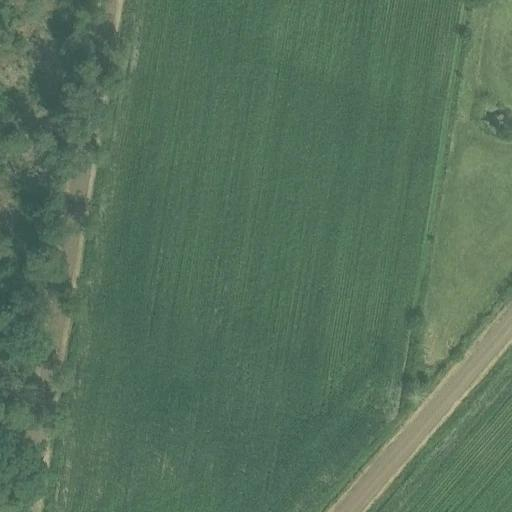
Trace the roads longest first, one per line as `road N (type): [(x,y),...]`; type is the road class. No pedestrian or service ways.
road 1 (track): [(102,0),(18,511)]
road 2 (track): [(343,511),(511,317)]
